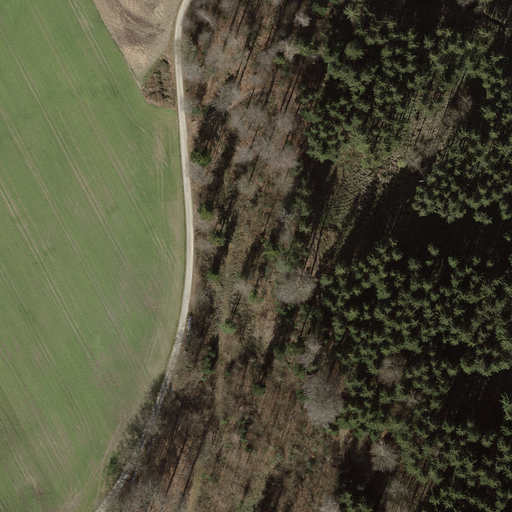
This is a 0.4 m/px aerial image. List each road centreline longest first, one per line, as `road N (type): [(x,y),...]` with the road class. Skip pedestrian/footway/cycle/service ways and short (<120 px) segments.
road 1 (track): [(184,132),(255,92),(295,103),(357,511)]
road 2 (track): [(187,0),(179,42),(187,308),(156,413),(102,511)]
road 3 (track): [(190,511),(211,430),(232,222),(211,119)]
